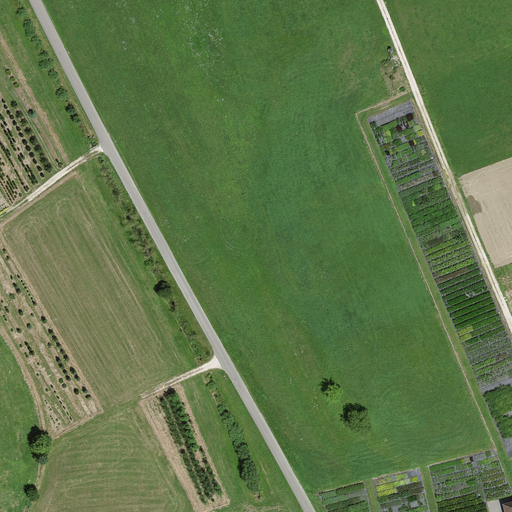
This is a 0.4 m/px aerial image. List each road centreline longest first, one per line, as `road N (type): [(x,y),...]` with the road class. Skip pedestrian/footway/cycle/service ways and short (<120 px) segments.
road 1 (unclassified): [(33,0),(308,511)]
road 2 (track): [(379,0),(511,324)]
